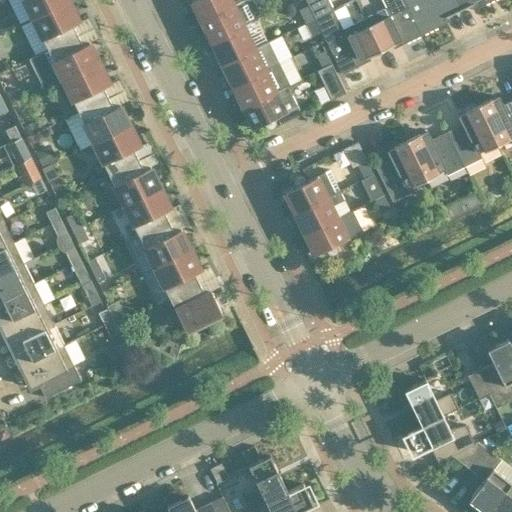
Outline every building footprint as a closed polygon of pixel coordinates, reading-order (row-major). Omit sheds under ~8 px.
[(24,0),(33,17),(67,0),(24,0)] [(67,0),(33,17),(48,48),(78,34),(78,33),(73,35),(68,25),(79,20),(69,0),(67,0)] [(192,0),(202,20),(233,4),(233,3),(239,0),(192,0)] [(202,20),(212,41),(244,26),(260,18),(250,0),(242,0),(233,4),(202,20)] [(306,0),(315,17),(333,9),(329,0),(306,0)] [(383,0),(387,6),(365,17),(380,48),(399,39),(400,43),(421,33),(405,0),(383,0)] [(405,0),(421,33),(442,22),(441,19),(459,10),(454,0),(405,0)] [(487,0),(454,0),(459,10),(478,1),(479,4),(487,0)] [(299,10),(305,22),(314,18),(309,6),(299,10)] [(333,9),(315,17),(342,72),(363,61),(362,57),(380,48),(365,17),(343,28),(333,9)] [(314,18),(305,22),(312,37),(322,32),(314,18)] [(212,41),(223,63),(255,47),(244,26),(212,41)] [(48,48),(29,58),(44,89),(63,79),(100,62),(89,41),(79,46),(74,36),(78,34),(48,48)] [(223,63),(233,84),(279,62),(268,41),(255,47),(223,63)] [(325,49),(315,54),(322,67),(332,62),(325,49)] [(63,79),(79,110),(108,96),(108,95),(104,97),(99,87),(110,82),(100,62),(63,79)] [(233,84),(244,106),(287,84),(289,83),(279,62),(233,84)] [(317,69),(332,99),(346,92),(332,62),(322,67),(317,69)] [(287,84),(244,106),(254,126),(264,121),(265,124),(266,125),(267,125),(268,126),(269,126),(271,127),(272,126),(274,126),(275,124),(276,123),(276,121),(276,120),(275,118),(277,117),(280,124),(301,113),(287,84)] [(5,91),(11,104),(12,104),(24,98),(21,91),(12,88),(5,91)] [(79,110),(94,141),(130,124),(120,103),(109,109),(104,99),(109,96),(108,96),(79,110)] [(491,98),(478,104),(497,142),(510,135),(509,134),(511,132),(511,99),(502,104),(498,96),(492,99),(491,98)] [(464,123),(447,131),(464,165),(482,157),(478,150),(483,147),(484,148),(497,142),(478,104),(465,110),(466,112),(460,115),(464,123)] [(35,121),(23,126),(27,135),(39,130),(35,121)] [(94,141),(109,172),(139,158),(138,157),(134,160),(129,150),(140,144),(130,124),(94,141)] [(15,125),(6,129),(6,130),(11,140),(20,136),(15,125)] [(420,132),(407,139),(426,176),(439,170),(438,169),(443,166),(447,173),(464,165),(447,131),(431,139),(427,130),(421,134),(420,132)] [(20,136),(11,140),(17,154),(26,149),(20,136)] [(426,176),(407,139),(394,145),(395,146),(388,149),(392,158),(376,166),(376,165),(375,165),(392,200),(410,191),(407,184),(412,182),(413,183),(426,176)] [(17,154),(11,140),(7,142),(17,163),(30,156),(26,149),(17,154)] [(36,151),(35,151),(43,166),(53,161),(45,146),(36,151)] [(15,164),(19,171),(34,164),(30,156),(17,163),(15,164)] [(109,172),(124,204),(160,186),(150,165),(139,171),(135,161),(139,158),(109,172)] [(367,159),(357,164),(362,174),(363,177),(373,172),(367,159)] [(51,163),(43,167),(49,180),(57,176),(51,163)] [(34,164),(19,171),(25,184),(27,183),(31,181),(40,177),(34,164)] [(285,190),(295,210),(340,188),(330,168),(306,180),(304,177),(304,176),(303,175),(301,175),(300,174),(298,174),(297,175),(296,176),(295,177),(294,178),(294,179),(294,180),(294,181),(294,182),(295,185),(285,190)] [(374,173),(361,179),(371,200),(373,199),(374,198),(384,194),(374,173)] [(40,177),(31,181),(37,193),(46,189),(40,177)] [(124,204),(139,235),(169,220),(169,219),(164,222),(159,212),(170,206),(160,186),(124,204)] [(295,210),(305,232),(337,216),(331,204),(344,198),(340,188),(295,210)] [(476,192),(444,207),(449,217),(481,202),(476,192)] [(384,194),(374,198),(379,208),(381,212),(390,208),(388,204),(384,194)] [(55,207),(46,211),(51,222),(60,218),(55,207)] [(337,216),(305,232),(315,252),(325,247),(327,250),(328,251),(329,252),(330,253),(331,253),(332,253),(334,253),(335,252),(336,251),(337,249),(338,248),(338,246),(337,245),(336,242),(360,230),(350,210),(337,216)] [(75,212),(66,216),(72,229),(81,225),(75,213),(75,212)] [(60,218),(51,222),(57,235),(65,230),(60,218)] [(0,222),(0,247),(14,241),(4,220),(0,222)] [(139,235),(155,266),(191,248),(181,227),(170,233),(165,223),(169,221),(169,220),(139,235)] [(81,225),(72,229),(79,242),(88,238),(81,225)] [(56,240),(57,244),(69,239),(65,230),(57,235),(56,237),(56,240)] [(74,248),(69,239),(57,244),(59,247),(62,250),(65,252),(74,248)] [(0,247),(0,272),(24,261),(14,241),(0,247)] [(74,248),(65,252),(71,263),(80,259),(74,248)] [(191,248),(155,266),(170,297),(200,282),(199,282),(195,284),(190,274),(201,268),(191,248)] [(95,257),(88,260),(98,281),(105,277),(95,257)] [(80,259),(71,263),(77,275),(86,271),(80,259)] [(0,272),(0,298),(34,282),(24,261),(0,272)] [(91,280),(86,271),(77,275),(81,284),(91,280)] [(34,282),(44,302),(54,297),(44,277),(34,282)] [(91,280),(81,284),(82,285),(91,304),(101,300),(91,280)] [(0,298),(0,322),(0,323),(44,302),(34,282),(0,298)] [(170,297),(159,302),(165,314),(175,317),(179,315),(185,329),(222,311),(211,290),(200,295),(195,285),(200,283),(200,282),(170,297)] [(117,299),(107,305),(108,307),(114,319),(115,323),(126,317),(117,299)] [(0,323),(10,344),(54,323),(44,302),(0,323)] [(99,312),(104,323),(114,319),(108,307),(99,312)] [(114,319),(104,323),(110,335),(119,331),(115,323),(114,319)] [(10,344),(20,364),(64,343),(54,323),(10,344)] [(75,338),(64,343),(73,362),(84,357),(75,338)] [(493,361),(479,368),(490,392),(489,392),(496,406),(511,398),(511,346),(508,338),(487,348),(493,361)] [(116,346),(125,365),(133,361),(124,342),(116,346)] [(64,343),(20,364),(31,386),(38,382),(45,396),(81,379),(73,362),(64,343)] [(479,368),(467,374),(476,392),(479,397),(483,396),(489,392),(490,392),(479,368)] [(426,378),(404,388),(415,410),(421,423),(422,424),(443,414),(458,406),(450,391),(436,398),(426,378)] [(430,445),(438,461),(452,454),(475,442),(466,423),(450,428),(443,414),(422,424),(407,431),(417,452),(430,445)] [(496,422),(494,423),(495,426),(498,432),(506,428),(502,419),(496,422)] [(5,426),(0,428),(0,438),(1,440),(10,435),(5,426)] [(488,437),(479,441),(492,451),(498,444),(488,437)] [(475,442),(452,454),(484,478),(468,498),(486,511),(487,511),(511,481),(494,467),(501,458),(494,453),(479,441),(478,440),(475,442)] [(252,509),(267,501),(266,501),(303,483),(303,482),(288,490),(270,454),(249,464),(259,486),(244,493),(252,509)] [(228,476),(221,461),(210,467),(218,481),(228,476)] [(511,511),(511,480),(511,481),(487,511),(511,511)] [(299,511),(299,510),(313,503),(303,483),(266,501),(267,501),(271,511),(299,511)] [(188,494),(167,504),(171,510),(171,511),(215,511),(210,501),(195,508),(188,494)] [(230,511),(222,495),(210,501),(215,511),(230,511)]
